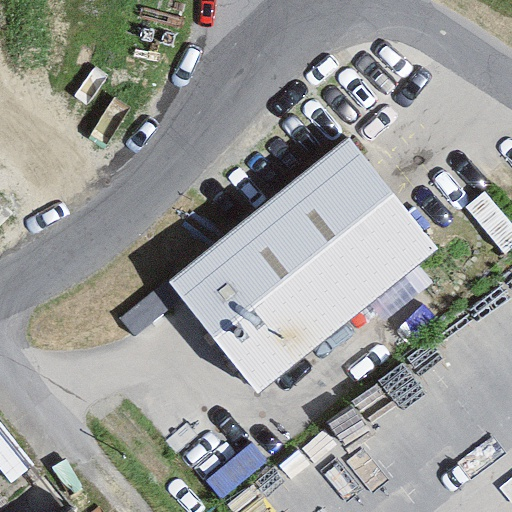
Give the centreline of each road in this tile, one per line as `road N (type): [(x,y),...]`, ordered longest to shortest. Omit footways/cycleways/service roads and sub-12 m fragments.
road 1 (unclassified): [(0,284),(191,147),(286,12)]
road 2 (unclassified): [(286,12),(362,5),(511,77)]
road 3 (track): [(121,197),(34,83),(0,60)]
